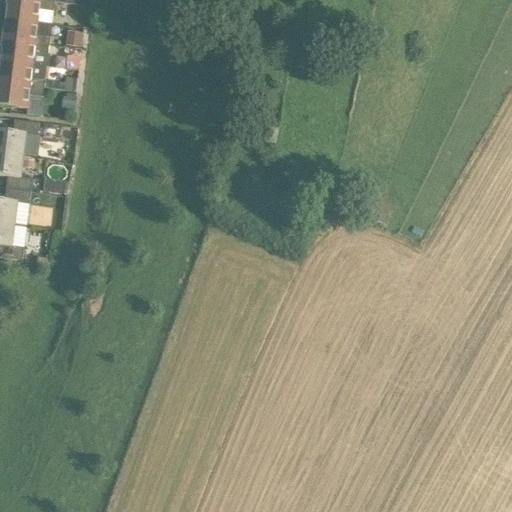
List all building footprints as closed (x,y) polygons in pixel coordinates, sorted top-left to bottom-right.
[(6,21),(38,25),(39,13),(51,14),(53,4),(23,0),(7,0),(7,8),(8,8),(6,21)] [(194,14),(200,0),(178,0),(176,4),(194,14)] [(47,47),(50,27),(38,25),(6,21),(5,33),(4,33),(3,41),(47,47)] [(81,50),(84,35),(68,32),(66,48),(81,50)] [(47,47),(3,41),(1,51),(3,51),(1,64),(46,69),(48,70),(50,57),(46,57),(47,47)] [(79,72),(80,60),(67,58),(65,70),(79,72)] [(44,82),(46,69),(1,64),(0,73),(0,83),(42,88),(43,82),(44,82)] [(65,80),(63,93),(76,94),(78,81),(65,80)] [(0,107),(26,111),(28,98),(41,100),(42,88),(0,83),(0,107)] [(74,112),(76,94),(63,93),(61,111),(74,112)] [(13,135),(0,133),(0,155),(23,158),(26,137),(38,138),(39,125),(14,122),(13,135)] [(20,180),(23,158),(0,155),(0,177),(7,179),(6,191),(31,194),(32,181),(20,180)] [(64,196),(65,184),(56,183),(55,195),(64,196)] [(29,206),(31,194),(6,191),(4,203),(0,202),(0,224),(16,227),(19,205),(29,206)] [(317,204),(304,192),(299,198),(312,210),(317,204)] [(13,249),(16,227),(0,224),(0,259),(22,263),(24,250),(13,249)]
